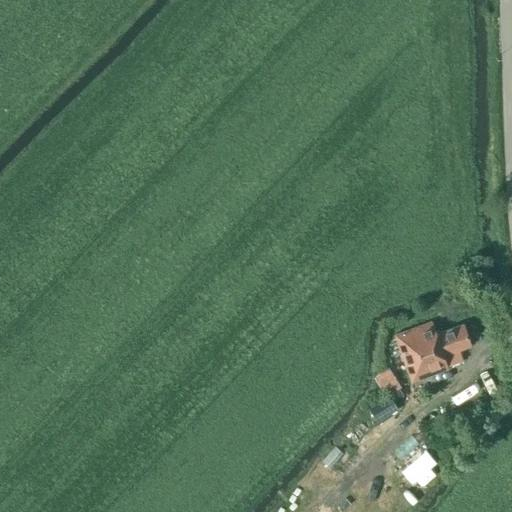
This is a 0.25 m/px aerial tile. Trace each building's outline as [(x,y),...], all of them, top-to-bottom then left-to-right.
[(444,356),(470,346),(463,326),(436,335),(432,323),(396,336),(412,383),(448,369),(444,356)] [(503,392),(490,378),(468,400),(481,413),(503,392)] [(398,412),(389,399),(369,411),(378,424),(398,412)] [(456,455),(440,443),(427,460),(443,473),(456,455)] [(310,511),(325,490),(315,483),(295,511),(310,511)]
